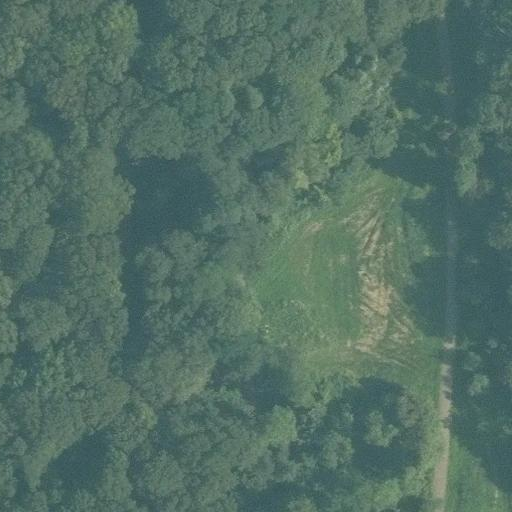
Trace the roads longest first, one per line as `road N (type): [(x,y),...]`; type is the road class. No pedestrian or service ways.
road 1 (unclassified): [(121,0),(131,323),(176,511)]
road 2 (unknown): [(89,511),(22,89),(23,0)]
